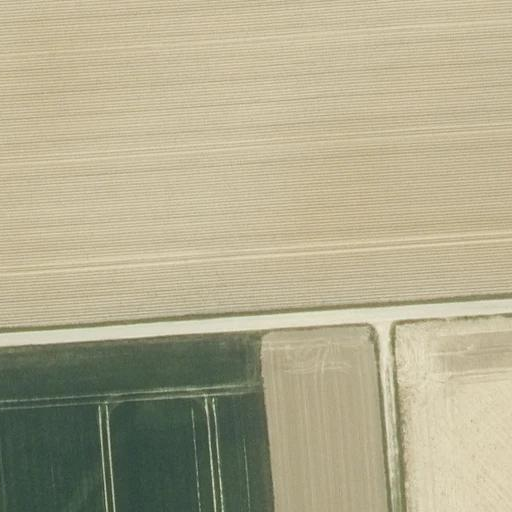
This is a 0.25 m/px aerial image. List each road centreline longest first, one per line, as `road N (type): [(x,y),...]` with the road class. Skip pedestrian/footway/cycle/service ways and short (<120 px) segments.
road 1 (track): [(511,307),(0,341)]
road 2 (track): [(381,316),(396,511)]
